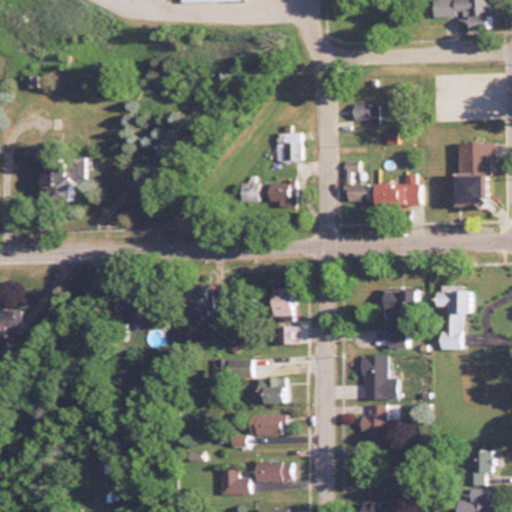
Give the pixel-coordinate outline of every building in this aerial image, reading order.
[(431,0),(432,15),(465,14),(465,29),(489,29),(487,0),(431,0)] [(350,104),(356,113),(374,102),(368,92),(350,104)] [(301,132),(275,132),(275,159),(301,159),(301,132)] [(455,204),(486,205),(486,158),(495,158),(495,141),(455,141),(455,204)] [(39,160),(41,202),(68,201),(66,147),(25,149),(25,161),(39,160)] [(366,199),(366,181),(351,182),(351,170),(360,170),(359,159),(342,159),(343,200),(366,199)] [(417,172),(403,172),(403,183),(373,183),(373,203),(417,203),(417,172)] [(259,181),(239,181),(239,201),(259,201),(259,181)] [(269,203),(287,200),(285,186),(266,189),(269,203)] [(185,283),(185,313),(210,313),(210,283),(185,283)] [(289,285),(270,286),(270,315),(290,315),(289,285)] [(464,289),(450,288),(450,286),(434,286),(433,305),(442,306),(441,348),(463,348),(464,289)] [(384,288),(384,346),(409,346),(409,287),(384,288)] [(20,309),(0,309),(0,336),(20,336),(20,309)] [(277,325),(277,342),(297,342),(297,325),(277,325)] [(397,376),(387,376),(387,353),(361,353),(361,397),(397,397),(397,376)] [(251,358),(228,358),(228,377),(251,377),(251,358)] [(388,441),(388,403),(364,403),(364,441),(388,441)] [(285,433),(285,414),(248,414),(248,433),(285,433)] [(486,450),(470,450),(470,471),(465,471),(465,484),(486,484),(486,450)] [(291,479),(291,460),(253,460),(253,479),(291,479)] [(220,468),(220,492),(248,492),(248,476),(237,476),(237,468),(220,468)] [(487,511),(488,488),(467,488),(467,498),(454,498),(454,511),(487,511)]
